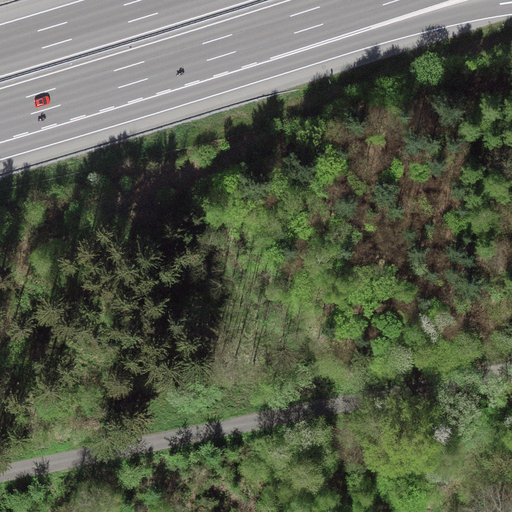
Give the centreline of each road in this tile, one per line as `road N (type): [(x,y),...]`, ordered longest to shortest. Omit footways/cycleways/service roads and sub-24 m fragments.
road 1 (motorway): [(0,114),(263,34)]
road 2 (motorway): [(263,34),(303,44),(511,0)]
road 3 (motorway): [(168,0),(0,50)]
